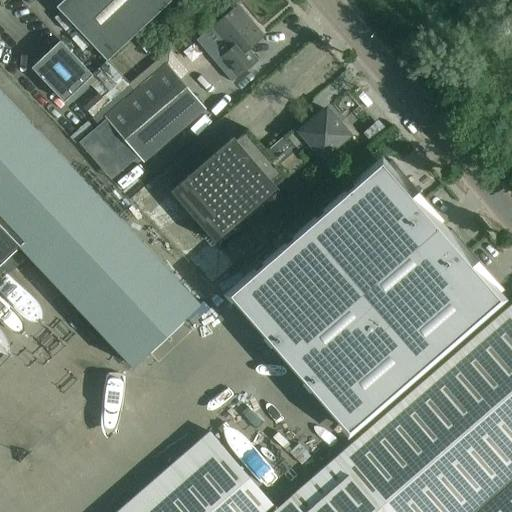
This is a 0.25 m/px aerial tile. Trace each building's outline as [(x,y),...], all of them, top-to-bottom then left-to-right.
[(62,0),(56,6),(107,60),(170,0),(62,0)] [(221,57),(237,76),(256,60),(247,49),(262,36),(236,6),(213,25),(232,47),(221,57)] [(312,32),(220,106),(228,116),(245,101),(254,112),(268,100),(270,102),(292,84),(284,74),(321,44),(312,32)] [(60,40),(31,67),(63,101),(92,74),(60,40)] [(319,66),(332,77),(341,66),(329,55),(319,66)] [(167,64),(136,91),(105,117),(142,161),(173,134),(205,108),(167,64)] [(88,83),(103,92),(112,78),(97,69),(88,83)] [(71,105),(79,112),(94,96),(86,89),(71,105)] [(0,263),(19,245),(17,243),(81,183),(0,96),(0,263)] [(348,135),(326,109),(310,122),(304,118),(306,115),(305,114),(297,126),(286,136),(305,158),(305,157),(304,156),(314,147),(322,157),(348,135)] [(86,152),(102,136),(78,111),(62,126),(86,152)] [(280,224),(292,214),(273,193),(275,191),(272,187),(287,174),(248,129),(232,142),(229,138),(168,190),(215,244),(262,203),(280,224)] [(488,271),(452,229),(451,229),(449,231),(441,222),(443,220),(407,178),(391,160),(384,167),(381,163),(230,294),(348,430),(499,299),(496,295),(503,289),(488,271)] [(9,273),(25,258),(17,249),(0,264),(9,273)] [(511,511),(511,304),(272,511),(511,511)] [(145,511),(267,511),(274,506),(222,446),(145,511)]
